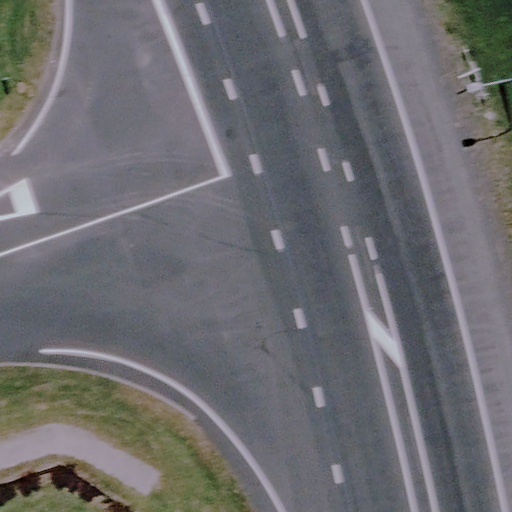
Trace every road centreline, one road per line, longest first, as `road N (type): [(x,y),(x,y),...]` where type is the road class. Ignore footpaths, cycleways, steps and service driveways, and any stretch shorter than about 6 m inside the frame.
road 1 (tertiary): [(419,511),(391,369),(328,152)]
road 2 (residential): [(0,259),(328,152)]
road 3 (tertiary): [(328,152),(275,0)]
